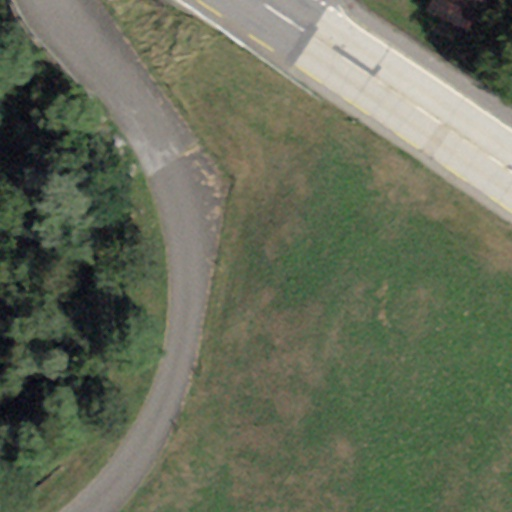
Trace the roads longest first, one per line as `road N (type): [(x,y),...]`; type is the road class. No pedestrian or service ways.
road 1 (unclassified): [(51,0),(166,153),(188,231),(186,304),(164,406),(145,446),(88,511)]
road 2 (primary): [(511,176),(251,0)]
